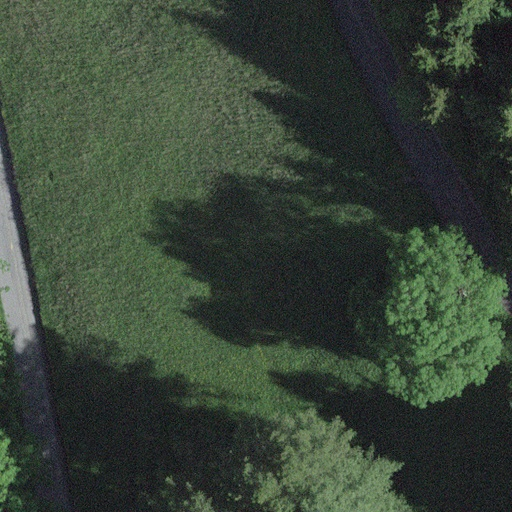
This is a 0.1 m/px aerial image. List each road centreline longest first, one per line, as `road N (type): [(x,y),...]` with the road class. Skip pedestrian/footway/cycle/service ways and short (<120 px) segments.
road 1 (unclassified): [(65,511),(0,116)]
road 2 (unclassified): [(362,0),(374,64),(511,265)]
